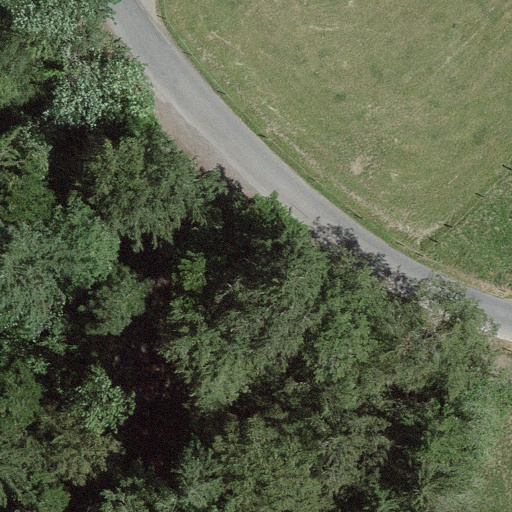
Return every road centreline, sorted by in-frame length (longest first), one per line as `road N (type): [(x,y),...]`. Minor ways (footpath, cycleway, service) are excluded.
road 1 (unclassified): [(125,0),(264,179),(511,320)]
road 2 (track): [(35,511),(138,305),(264,179)]
